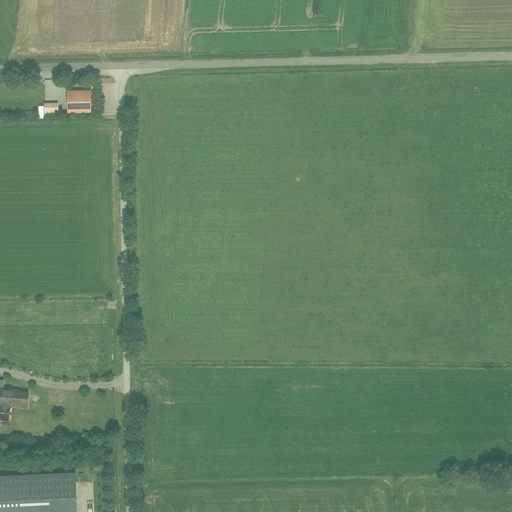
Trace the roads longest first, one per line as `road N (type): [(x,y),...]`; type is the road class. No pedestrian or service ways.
road 1 (unclassified): [(128,511),(120,66)]
road 2 (unclassified): [(120,66),(511,56)]
road 3 (unclassified): [(120,66),(0,69)]
